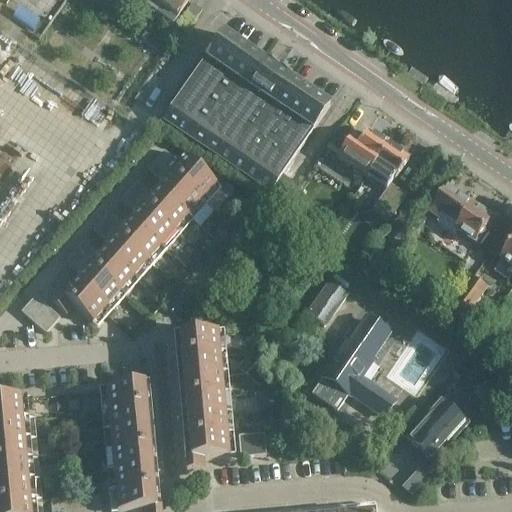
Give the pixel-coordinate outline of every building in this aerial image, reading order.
[(146,0),(142,6),(136,15),(150,24),(166,0),(146,0)] [(190,0),(166,0),(150,24),(152,25),(157,17),(172,27),(190,0)] [(178,28),(187,34),(188,35),(202,14),(192,7),(178,28)] [(205,64),(163,126),(203,153),(263,64),(224,37),(205,64)] [(19,83),(38,95),(55,68),(37,56),(19,83)] [(330,109),(263,64),(203,153),(269,198),(330,109)] [(368,134),(360,145),(352,139),(336,161),(365,181),(388,148),(368,134)] [(408,162),(388,148),(365,181),(367,182),(368,180),(385,191),(392,181),(394,183),(408,162)] [(154,198),(137,183),(120,202),(137,217),(127,229),(110,214),(93,233),(110,248),(100,259),(83,245),(66,264),(83,279),(64,300),(61,297),(52,306),(66,318),(72,310),(96,331),(220,191),(186,161),(180,168),(163,153),(147,171),(164,187),(154,198)] [(329,159),(324,167),(330,171),(335,163),(329,159)] [(393,185),(372,214),(388,225),(409,196),(393,185)] [(478,247),(495,221),(449,189),(431,215),(440,222),(444,217),(460,227),(457,232),(478,247)] [(511,247),(502,262),(494,274),(507,283),(509,280),(511,281),(511,247)] [(478,336),(488,321),(473,310),(488,289),(475,280),(449,317),(478,336)] [(307,317),(310,320),(324,330),(348,297),(331,284),(307,317)] [(45,337),(60,320),(36,299),(21,316),(45,337)] [(399,402),(362,378),(383,347),(392,333),(365,316),(357,329),(312,395),(337,412),(348,396),(349,397),(350,395),(386,421),(399,402)] [(223,325),(190,328),(191,341),(179,342),(190,466),(185,466),(186,476),(205,475),(204,464),(229,462),(217,338),(224,338),(223,325)] [(252,354),(236,372),(245,379),(260,361),(252,354)] [(155,511),(145,391),(107,394),(116,511),(155,511)] [(408,443),(431,464),(447,446),(450,446),(476,418),(451,395),(408,443)] [(36,511),(27,402),(0,403),(0,511),(36,511)] [(70,438),(80,437),(79,426),(68,427),(70,438)] [(265,458),(264,442),(263,437),(239,440),(241,461),(265,458)] [(412,499),(420,491),(419,490),(411,483),(403,491),(410,498),(412,499)] [(52,511),(101,511),(100,498),(52,502),(52,511)]
